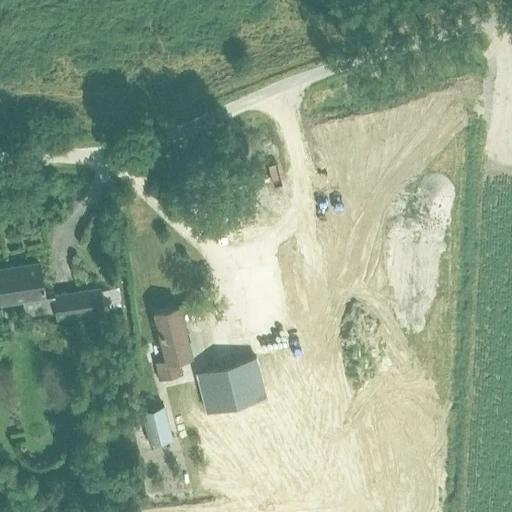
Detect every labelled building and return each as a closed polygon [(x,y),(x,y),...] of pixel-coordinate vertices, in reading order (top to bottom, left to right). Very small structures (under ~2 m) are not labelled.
[(357,216),(322,222),(329,271),(366,265),(363,248),(414,240),(407,200),(356,208),(357,216)] [(39,261),(0,267),(0,301),(21,298),(24,314),(56,310),(57,318),(104,311),(100,289),(100,287),(67,292),(54,294),(53,290),(44,291),(42,276),(39,261)] [(190,353),(178,305),(156,311),(168,359),(155,362),(159,379),(183,373),(179,356),(190,353)] [(344,326),(378,486),(421,477),(387,317),(344,326)] [(266,395),(256,356),(197,371),(207,410),(266,395)] [(141,410),(150,443),(173,437),(164,404),(141,410)] [(280,460),(253,460),(253,476),(245,476),(245,489),(295,489),(295,471),(280,471),(280,460)]
